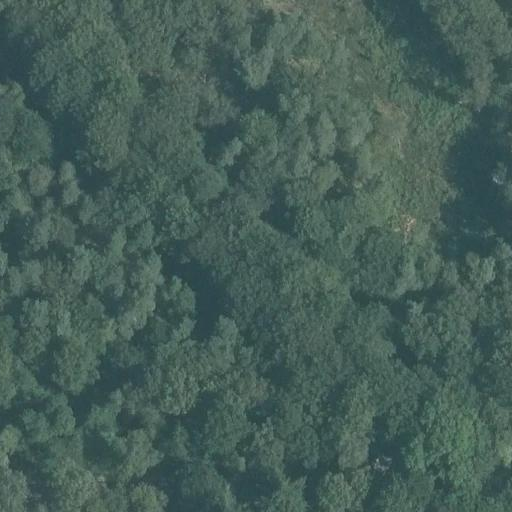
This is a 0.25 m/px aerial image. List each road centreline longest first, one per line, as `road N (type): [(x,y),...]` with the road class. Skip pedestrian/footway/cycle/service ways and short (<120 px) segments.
road 1 (tertiary): [(424,487),(357,385),(21,0)]
road 2 (unclassified): [(424,487),(0,488)]
